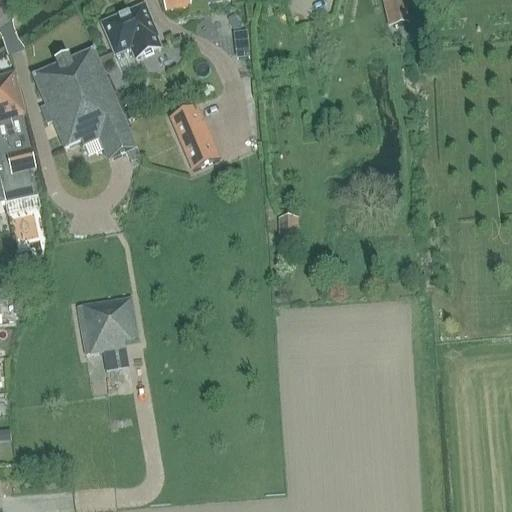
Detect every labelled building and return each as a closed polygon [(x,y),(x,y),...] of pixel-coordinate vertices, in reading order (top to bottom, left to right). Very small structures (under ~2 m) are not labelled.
[(161,0),(166,13),(191,9),(190,0),(161,0)] [(402,0),(391,0),(382,2),(388,30),(408,26),(402,0)] [(145,8),(101,26),(115,58),(131,52),(135,62),(161,51),(157,40),(158,40),(145,8)] [(131,165),(140,161),(136,152),(137,152),(94,53),(33,79),(43,103),(40,104),(44,113),(47,112),(64,152),(81,145),(82,149),(99,142),(109,164),(127,156),(131,165)] [(0,185),(5,206),(38,199),(33,173),(36,172),(32,152),(31,152),(23,118),(25,117),(16,76),(0,81),(0,185)] [(220,162),(197,110),(171,122),(193,173),(220,162)] [(282,218),(271,220),(274,236),(284,234),(282,218)] [(125,346),(139,344),(132,301),(77,310),(86,359),(103,356),(106,374),(129,370),(125,346)]
